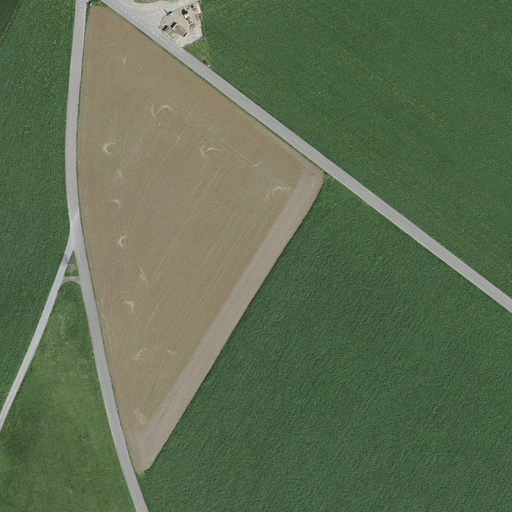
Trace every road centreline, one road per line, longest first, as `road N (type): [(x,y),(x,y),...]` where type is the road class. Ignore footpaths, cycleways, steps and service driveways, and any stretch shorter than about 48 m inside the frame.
road 1 (tertiary): [(82,0),(70,188),(114,425),(141,511)]
road 2 (tertiary): [(511,306),(137,20)]
road 3 (track): [(0,431),(76,234)]
